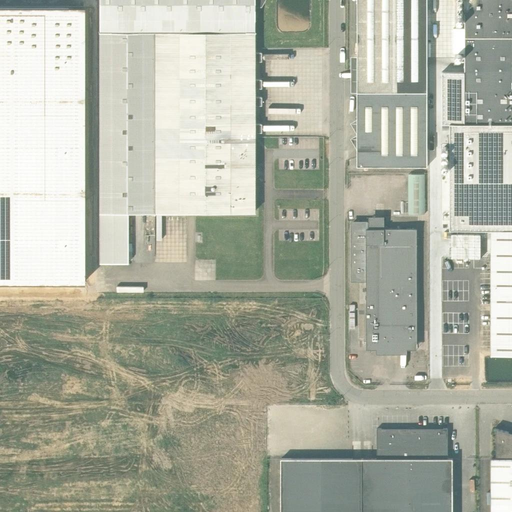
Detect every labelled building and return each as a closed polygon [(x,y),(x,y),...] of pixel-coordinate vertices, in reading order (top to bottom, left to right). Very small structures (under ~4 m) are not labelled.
[(128,263),(128,213),(254,213),(254,49),(254,33),(254,10),(253,0),(98,0),(99,33),(99,263),(128,263)] [(368,166),(427,166),(427,0),(357,0),(357,119),(371,143),(357,151),(358,166),(368,166)] [(511,0),(464,0),(465,4),(464,87),(465,125),(511,124),(511,0)] [(0,283),(84,283),(83,7),(0,6),(0,283)] [(511,144),(465,145),(465,207),(511,206),(511,144)] [(426,173),(409,173),(410,213),(427,213),(426,173)] [(367,342),(417,342),(417,229),(366,229),(366,224),(351,224),(351,282),(366,282),(367,342)] [(511,230),(490,231),(491,345),(491,355),(511,354),(511,230)] [(281,511),(452,511),(453,459),(448,459),(448,429),(377,429),(377,459),(281,459),(281,511)] [(511,511),(511,438),(507,439),(507,433),(509,433),(509,432),(494,429),(496,430),(496,458),(491,458),(491,511),(511,511)]
